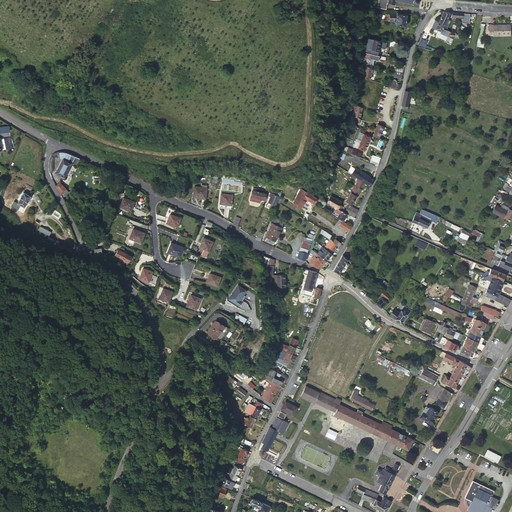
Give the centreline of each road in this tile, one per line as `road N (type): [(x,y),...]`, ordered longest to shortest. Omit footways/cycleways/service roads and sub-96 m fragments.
road 1 (residential): [(53,141),(44,164),(48,181),(85,258),(136,297),(160,379)]
road 2 (unclassified): [(327,273),(315,319),(252,458)]
road 3 (unclassified): [(493,375),(394,324),(327,273)]
road 4 (residential): [(327,273),(151,189)]
road 5 (residential): [(379,170),(411,41),(434,3)]
road 6 (residential): [(361,210),(511,274)]
road 7 (secondary): [(493,375),(411,511)]
road 8 (unclassified): [(160,379),(105,511)]
road 9 (residential): [(360,511),(252,458)]
